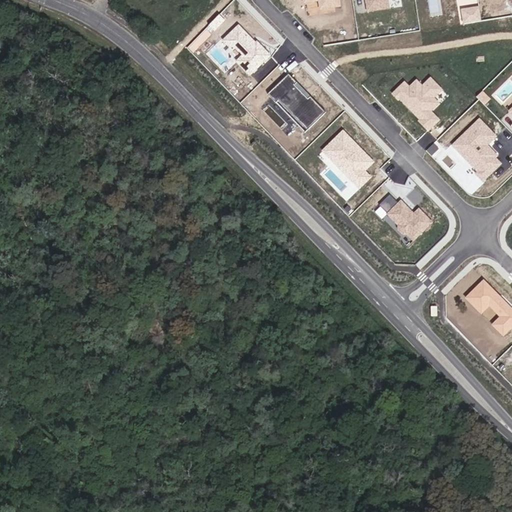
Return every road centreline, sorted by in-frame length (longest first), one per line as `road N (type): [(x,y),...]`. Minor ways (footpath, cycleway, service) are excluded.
road 1 (tertiary): [(99,21),(392,305)]
road 2 (residential): [(327,67),(480,225)]
road 3 (tertiary): [(392,305),(511,425)]
